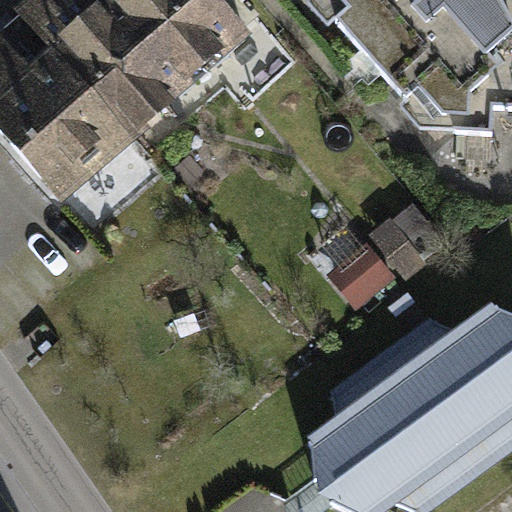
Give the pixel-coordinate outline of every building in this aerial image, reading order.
[(93,17),(79,0),(25,0),(0,22),(0,132),(63,203),(141,135),(62,45),(93,17)] [(79,0),(93,17),(111,0),(79,0)] [(111,0),(93,17),(174,105),(253,34),(222,0),(111,0)] [(250,0),(234,0),(262,31),(271,23),(250,0)] [(511,0),(308,0),(308,2),(328,27),(336,20),(373,62),(408,101),(400,108),(420,131),(493,136),(496,109),(511,109),(511,0)] [(93,17),(62,45),(141,135),(174,105),(93,17)] [(189,155),(174,170),(190,185),(205,170),(189,155)] [(392,221),(372,237),(407,281),(427,266),(423,261),(445,244),(415,206),(393,223),(392,221)] [(367,244),(328,277),(356,310),(395,277),(367,244)] [(410,294),(389,310),(396,319),(417,303),(410,294)] [(511,314),(493,305),(458,331),(430,321),(334,392),(336,418),(308,440),(317,498),(342,511),(392,511),(398,509),(404,511),(427,511),(511,453),(511,314)]
